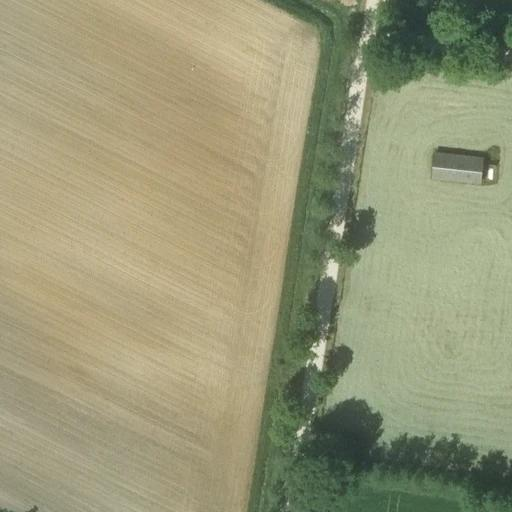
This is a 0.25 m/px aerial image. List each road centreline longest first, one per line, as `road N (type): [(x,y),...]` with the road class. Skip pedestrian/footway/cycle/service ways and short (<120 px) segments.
road 1 (track): [(368,0),(288,511)]
road 2 (unknown): [(363,31),(511,52)]
